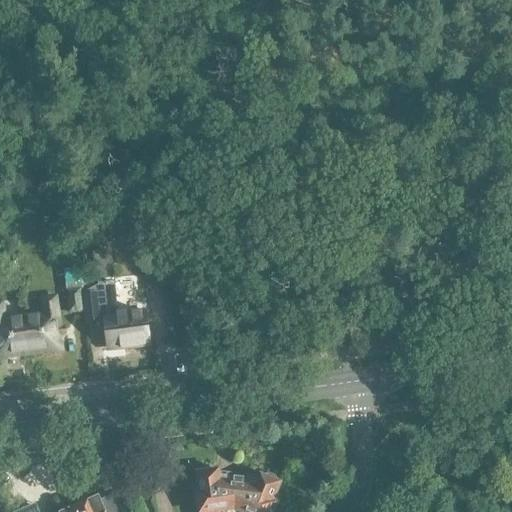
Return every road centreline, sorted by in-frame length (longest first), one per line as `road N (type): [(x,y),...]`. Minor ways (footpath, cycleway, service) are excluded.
road 1 (secondary): [(0,424),(354,382)]
road 2 (secondary): [(354,382),(511,355)]
road 3 (residential): [(355,511),(363,482),(354,382)]
